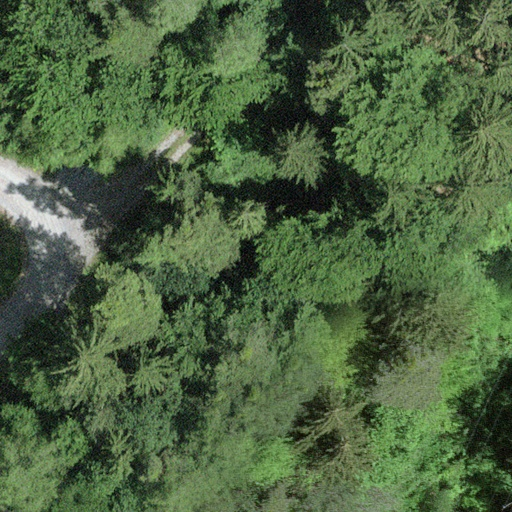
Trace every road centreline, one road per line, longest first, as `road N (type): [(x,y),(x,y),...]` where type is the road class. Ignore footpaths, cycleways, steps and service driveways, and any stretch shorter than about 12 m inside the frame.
road 1 (track): [(70,242),(293,0)]
road 2 (track): [(0,349),(58,298),(70,242),(19,188),(0,180)]
